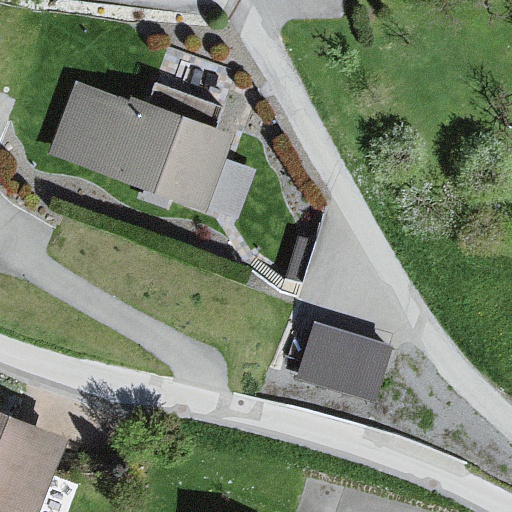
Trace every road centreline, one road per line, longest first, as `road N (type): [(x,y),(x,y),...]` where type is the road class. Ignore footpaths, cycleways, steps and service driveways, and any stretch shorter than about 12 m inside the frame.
road 1 (residential): [(511,507),(365,443),(0,350)]
road 2 (residential): [(511,425),(441,352),(232,0)]
